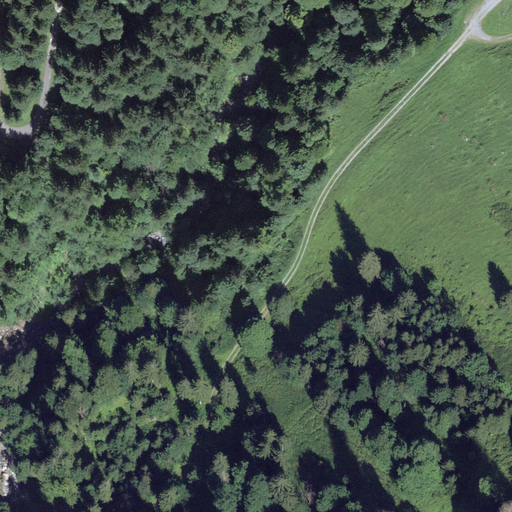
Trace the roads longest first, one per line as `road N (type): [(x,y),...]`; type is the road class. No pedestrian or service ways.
road 1 (track): [(146,511),(202,440),(221,374),(284,281),(339,171),(471,33)]
road 2 (track): [(0,127),(21,134),(39,121),(60,0)]
